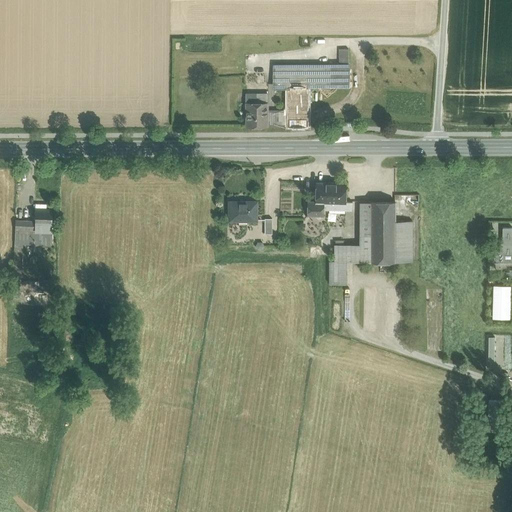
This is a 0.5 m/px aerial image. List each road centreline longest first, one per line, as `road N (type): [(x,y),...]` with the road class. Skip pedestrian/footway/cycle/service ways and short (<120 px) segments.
road 1 (primary): [(0,148),(438,147)]
road 2 (track): [(511,384),(358,330),(356,287)]
road 3 (tertiary): [(438,147),(445,0)]
